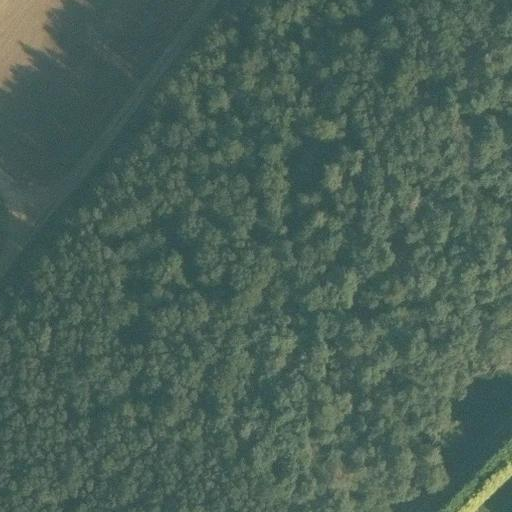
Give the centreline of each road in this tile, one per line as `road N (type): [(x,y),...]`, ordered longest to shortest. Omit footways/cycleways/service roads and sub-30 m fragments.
road 1 (track): [(45,214),(212,0)]
road 2 (unclassified): [(425,511),(511,423)]
